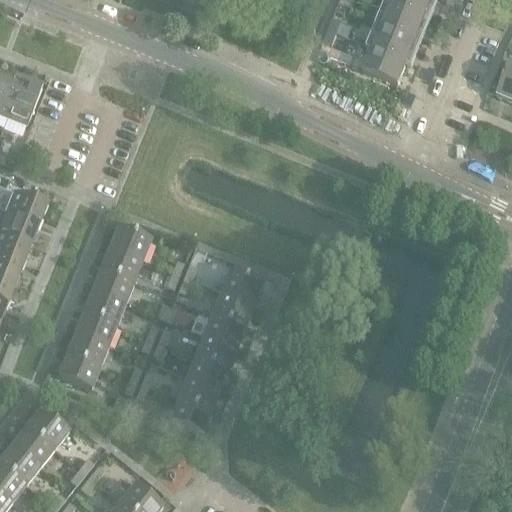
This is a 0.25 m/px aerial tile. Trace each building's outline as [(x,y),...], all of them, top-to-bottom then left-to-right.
[(433,0),(393,0),(391,6),(426,20),(433,0)] [(426,20),(391,6),(382,28),(417,42),(426,20)] [(333,22),(328,34),(336,37),(341,25),(333,22)] [(417,42),(382,28),(373,51),(407,65),(417,42)] [(328,34),(324,45),(332,48),(336,37),(328,34)] [(407,65),(373,51),(363,75),(398,88),(407,65)] [(497,99),(511,105),(511,65),(497,99)] [(14,82),(3,78),(0,85),(0,119),(7,122),(24,81),(16,77),(14,82)] [(32,84),(24,81),(7,122),(27,130),(42,94),(30,89),(32,84)] [(15,195),(6,216),(39,229),(48,208),(15,195)] [(39,229),(6,216),(0,231),(0,236),(31,249),(39,229)] [(118,232),(109,254),(142,267),(151,245),(118,232)] [(0,236),(0,259),(23,269),(31,249),(0,236)] [(109,254),(100,275),(134,288),(142,267),(109,254)] [(0,259),(0,283),(15,289),(23,269),(0,259)] [(177,266),(172,279),(179,282),(184,269),(177,266)] [(196,274),(189,271),(183,283),(191,286),(196,274)] [(100,275),(92,296),(125,309),(134,288),(100,275)] [(229,276),(220,298),(254,311),(262,289),(229,276)] [(179,282),(172,279),(166,292),(174,295),(179,282)] [(15,289),(0,283),(0,306),(7,309),(15,289)] [(191,286),(183,283),(178,296),(186,299),(191,286)] [(92,296),(83,317),(117,330),(125,309),(92,296)] [(254,311),(220,298),(212,319),(245,333),(254,311)] [(162,306),(157,320),(164,323),(169,309),(162,306)] [(180,314),(172,311),(167,324),(174,327),(180,314)] [(83,317),(75,338),(108,352),(117,330),(83,317)] [(245,333),(212,319),(203,340),(237,354),(245,333)] [(151,329),(146,342),(154,345),(159,332),(151,329)] [(171,337),(163,334),(158,347),(166,350),(171,337)] [(75,338),(67,359),(100,373),(108,352),(75,338)] [(237,354),(203,340),(195,362),(228,375),(237,354)] [(154,345),(146,342),(141,355),(148,358),(154,345)] [(166,350),(158,347),(153,360),(160,363),(166,350)] [(91,395),(100,373),(67,359),(58,381),(91,395)] [(228,375),(195,362),(186,383),(220,396),(228,375)] [(134,372),(129,385),(137,388),(142,375),(134,372)] [(154,379),(146,376),(141,389),(149,392),(154,379)] [(220,396),(186,383),(178,404),(211,417),(220,396)] [(137,388),(129,385),(124,398),(131,401),(137,388)] [(149,392),(141,389),(136,402),(143,405),(149,392)] [(211,417),(178,404),(169,426),(203,439),(211,417)] [(41,414),(26,433),(54,455),(69,437),(41,414)] [(26,433),(12,451),(40,473),(54,455),(26,433)] [(12,451),(0,465),(0,470),(26,491),(40,473),(12,451)] [(88,464),(79,475),(85,480),(94,469),(88,464)] [(0,470),(0,499),(12,509),(26,491),(0,470)] [(98,472),(89,483),(95,488),(104,477),(98,472)] [(70,486),(76,491),(85,480),(79,475),(70,486)] [(89,483),(80,494),(86,499),(95,488),(89,483)] [(135,489),(120,507),(125,511),(162,511),(163,511),(135,489)] [(0,499),(0,511),(8,511),(12,509),(0,499)] [(59,499),(50,510),(52,511),(59,511),(65,504),(59,499)]
